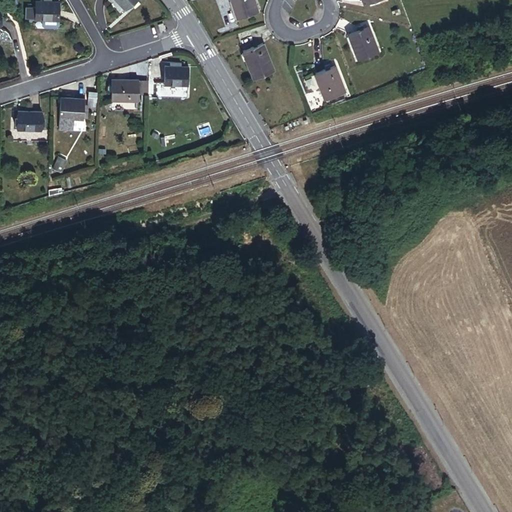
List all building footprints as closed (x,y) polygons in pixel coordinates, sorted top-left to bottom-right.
[(141,0),(112,0),(127,14),(141,0)] [(256,9),(253,0),(230,0),(236,16),(256,9)] [(58,2),(37,1),(36,22),(57,23),(58,2)] [(368,22),(348,30),(359,57),(379,49),(368,22)] [(265,43),(245,51),(256,78),(276,70),(265,43)] [(332,63),(312,71),(323,98),(343,90),(332,63)] [(185,65),(161,64),(160,83),(185,84),(185,65)] [(132,78),(108,78),(108,99),(132,99),(132,92),(132,78)] [(142,78),(132,78),(132,92),(142,92),(142,78)] [(96,107),(97,88),(84,88),(84,106),(96,107)] [(81,94),(56,95),(57,127),(72,127),(72,117),(81,116),(81,94)] [(39,108),(17,109),(17,128),(39,128),(39,108)] [(82,131),(83,120),(73,120),(72,130),(82,131)]
